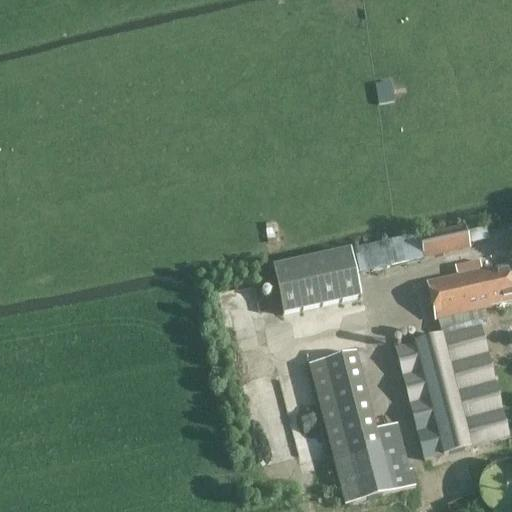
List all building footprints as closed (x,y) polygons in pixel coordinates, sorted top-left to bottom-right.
[(469,250),(464,229),(418,239),(418,238),(354,252),(359,276),(423,262),(423,260),(469,250)] [(282,317),(360,299),(350,253),(272,270),(282,317)] [(511,291),(507,268),(492,271),(482,273),(480,261),(455,266),(457,278),(426,284),(434,323),(436,323),(440,338),(395,351),(424,460),(442,456),(444,459),(471,451),(470,447),(509,438),(481,328),(472,330),(468,314),(492,310),(491,308),(511,303),(511,291)] [(376,432),(355,356),(309,368),(346,507),(412,489),(395,427),(376,432)] [(511,511),(511,465),(502,465),(493,468),(485,475),(480,483),(479,493),(480,502),(485,511),(486,511),(511,511)]
